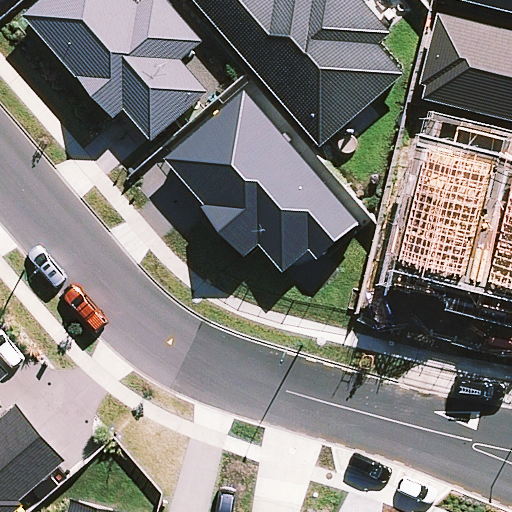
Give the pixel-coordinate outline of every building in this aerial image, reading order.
[(39,0),(28,9),(118,107),(127,99),(157,131),(213,83),(185,51),(206,34),(177,0),(39,0)] [(207,0),(324,139),(409,66),(382,36),(396,26),(374,0),(207,0)] [(511,21),(445,5),(426,76),(432,77),(429,92),(511,112),(511,21)] [(326,252),(368,216),(252,81),(171,150),(211,197),(208,200),(251,250),(266,237),(290,264),(317,242),(326,252)] [(449,136),(445,136),(440,134),(414,241),(429,243),(424,271),(469,279),(468,285),(483,289),(481,301),(511,307),(511,217),(491,214),(507,151),(449,136)] [(0,365),(6,361),(0,354),(0,511),(21,494),(17,490),(29,479),(64,449),(14,391),(0,402),(0,396),(1,395),(0,394),(0,365)] [(137,511),(119,507),(121,498),(70,485),(63,511),(137,511)]
